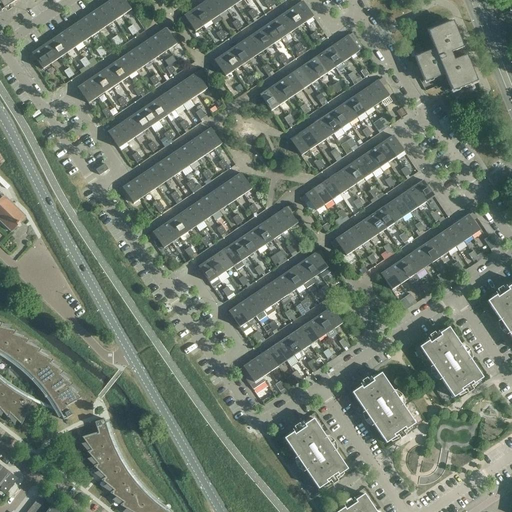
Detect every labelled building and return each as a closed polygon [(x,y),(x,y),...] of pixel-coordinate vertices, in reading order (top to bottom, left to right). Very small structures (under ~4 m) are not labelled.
[(0,0),(0,9),(1,11),(17,0),(0,0)] [(123,16),(112,0),(104,5),(115,21),(123,16)] [(131,10),(124,0),(112,0),(123,16),(131,10)] [(219,16),(208,0),(201,5),(211,21),(219,16)] [(227,10),(220,0),(208,0),(219,16),(227,10)] [(235,5),(231,0),(220,0),(227,10),(235,5)] [(313,18),(303,2),(295,7),(305,23),(313,18)] [(115,21),(104,5),(96,11),(107,27),(115,21)] [(211,21),(201,5),(193,11),(203,27),(211,21)] [(305,23),(295,7),(287,13),(297,28),(305,23)] [(107,27),(96,11),(88,16),(99,32),(107,27)] [(203,27),(193,11),(181,19),(185,25),(189,22),(195,32),(203,27)] [(297,28),(287,13),(279,18),(289,34),(297,28)] [(99,32),(88,16),(80,21),(91,37),(99,32)] [(289,34),(279,18),(271,23),(281,39),(289,34)] [(91,37),(80,21),(72,27),(83,43),(91,37)] [(477,80),(466,56),(463,48),(456,31),(453,21),(427,32),(434,49),(422,54),(423,56),(415,59),(424,82),(432,78),(432,80),(445,75),(451,91),(458,88),(459,90),(470,85),(470,83),(477,80)] [(281,39),(271,23),(263,29),(273,44),(281,39)] [(177,45),(170,35),(174,32),(170,26),(158,34),(168,50),(177,45)] [(83,43),(72,27),(65,32),(75,48),(83,43)] [(273,44),(263,29),(255,34),(265,50),(273,44)] [(75,48),(65,32),(57,38),(67,53),(75,48)] [(363,49),(356,39),(352,33),(340,42),(351,57),(363,49)] [(168,50),(158,34),(150,40),(161,55),(168,50)] [(265,50),(255,34),(247,39),(257,55),(265,50)] [(67,53),(57,38),(49,43),(59,59),(67,53)] [(257,55),(247,39),(239,45),(249,61),(257,55)] [(161,55),(150,40),(142,45),(153,61),(161,55)] [(351,57),(340,42),(332,47),(343,63),(351,57)] [(59,59),(49,43),(41,48),(51,64),(59,59)] [(153,61),(142,45),(134,50),(145,66),(153,61)] [(249,61),(239,45),(231,50),(242,66),(249,61)] [(343,63),(332,47),(324,52),(335,68),(343,63)] [(51,64),(41,48),(28,56),(32,62),(36,60),(43,70),(51,64)] [(145,66),(134,50),(126,56),(137,72),(145,66)] [(242,66),(231,50),(223,55),(234,71),(242,66)] [(335,68),(324,52),(316,58),(327,74),(335,68)] [(234,71),(223,55),(211,64),(215,70),(219,67),(225,77),(234,71)] [(137,72),(126,56),(118,61),(129,77),(137,72)] [(327,74),(316,58),(308,63),(319,79),(327,74)] [(129,77),(118,61),(110,67),(120,83),(129,77)] [(319,79),(308,63),(300,68),(311,84),(319,79)] [(120,83),(110,67),(102,72),(113,88),(120,83)] [(311,84),(300,68),(292,74),(303,90),(311,84)] [(207,89),(200,79),(204,77),(200,71),(188,79),(199,95),(207,89)] [(113,88),(102,72),(94,77),(105,93),(113,88)] [(303,90),(292,74),(284,79),(295,95),(303,90)] [(105,93),(94,77),(86,83),(97,98),(105,93)] [(389,97),(383,87),(387,84),(383,78),(370,86),(381,102),(389,97)] [(199,95),(188,79),(180,84),(191,100),(199,95)] [(295,95),(284,79),(277,85),(287,100),(295,95)] [(97,98),(86,83),(78,88),(89,104),(97,98)] [(191,100),(180,84),(172,90),(183,106),(191,100)] [(287,100),(277,85),(269,90),(279,106),(287,100)] [(381,102),(370,86),(362,92),(373,108),(381,102)] [(183,106),(172,90),(164,95),(175,111),(183,106)] [(279,106),(269,90),(260,95),(271,111),(279,106)] [(373,108),(362,92),(354,97),(365,113),(373,108)] [(175,111),(164,95),(156,100),(167,116),(175,111)] [(365,113),(354,97),(346,102),(357,118),(365,113)] [(167,116),(156,100),(148,106),(159,122),(167,116)] [(357,118),(346,102),(339,108),(349,124),(357,118)] [(159,122),(148,106),(140,111),(151,127),(159,122)] [(349,124),(339,108),(331,113),(341,129),(349,124)] [(151,127),(140,111),(132,117),(143,132),(151,127)] [(341,129),(331,113),(323,119),(333,134),(341,129)] [(143,132),(132,117),(124,122),(135,138),(143,132)] [(333,134),(323,119),(315,124),(325,140),(333,134)] [(135,138),(124,122),(116,127),(127,143),(135,138)] [(325,140),(315,124),(307,129),(317,145),(325,140)] [(127,143),(116,127),(108,133),(119,149),(127,143)] [(222,145),(211,129),(203,134),(213,150),(222,145)] [(317,145),(307,129),(299,135),(309,151),(317,145)] [(213,150),(203,134),(195,140),(205,156),(213,150)] [(309,151),(299,135),(291,140),(301,156),(309,151)] [(404,152),(393,136),(385,142),(396,157),(404,152)] [(205,156),(195,140),(187,145),(197,161),(205,156)] [(396,157),(385,142),(377,147),(388,163),(396,157)] [(197,161),(187,145),(179,150),(190,166),(197,161)] [(388,163),(377,147),(369,152),(380,168),(388,163)] [(190,166),(179,150),(171,156),(182,172),(190,166)] [(380,168),(369,152),(361,158),(372,174),(380,168)] [(182,172),(171,156),(163,161),(174,177),(182,172)] [(372,174),(361,158),(353,163),(364,179),(372,174)] [(174,177),(163,161),(155,166),(166,182),(174,177)] [(364,179),(353,163),(345,168),(356,184),(364,179)] [(100,176),(109,170),(105,164),(96,170),(100,176)] [(166,182),(155,166),(147,172),(158,188),(166,182)] [(356,184),(345,168),(337,174),(348,190),(356,184)] [(158,188),(147,172),(139,177),(150,193),(158,188)] [(252,189),(241,173),(233,179),(244,195),(252,189)] [(348,190),(337,174),(329,179),(340,195),(348,190)] [(150,193),(139,177),(131,182),(142,198),(150,193)] [(244,195),(233,179),(225,184),(236,200),(244,195)] [(340,195),(329,179),(321,184),(332,200),(340,195)] [(434,197),(424,181),(415,186),(426,202),(434,197)] [(142,198),(131,182),(119,191),(123,197),(127,194),(133,204),(142,198)] [(236,200),(225,184),(217,190),(228,206),(236,200)] [(332,200),(321,184),(313,190),(324,206),(332,200)] [(426,202),(415,186),(407,192),(418,208),(426,202)] [(228,206),(217,190),(209,195),(220,211),(228,206)] [(324,206),(313,190),(301,198),(305,204),(309,201),(316,211),(324,206)] [(26,217),(0,191),(0,221),(12,232),(26,217)] [(418,208),(407,192),(399,197),(410,213),(418,208)] [(220,211),(209,195),(201,200),(212,216),(220,211)] [(410,213),(399,197),(391,202),(402,218),(410,213)] [(212,216),(201,200),(193,206),(204,222),(212,216)] [(402,218),(391,202),(383,208),(394,224),(402,218)] [(297,224),(291,214),(295,211),(291,205),(278,213),(289,229),(297,224)] [(204,222),(193,206),(185,211),(196,227),(204,222)] [(394,224),(383,208),(375,213),(386,229),(394,224)] [(196,227),(185,211),(177,216),(188,232),(196,227)] [(480,231),(473,221),(477,218),(473,212),(461,221),(472,236),(480,231)] [(289,229),(278,213),(271,219),(281,235),(289,229)] [(386,229),(375,213),(368,219),(378,234),(386,229)] [(188,232),(177,216),(169,222),(180,238),(188,232)] [(281,235),(271,219),(263,224),(273,240),(281,235)] [(378,234),(368,219),(360,224),(370,240),(378,234)] [(472,236),(461,221),(453,226),(464,242),(472,236)] [(180,238),(169,222),(161,227),(172,243),(180,238)] [(273,240),(263,224),(255,229),(265,245),(273,240)] [(370,240),(360,224),(352,229),(362,245),(370,240)] [(464,242),(453,226),(445,231),(456,247),(464,242)] [(172,243),(161,227),(149,235),(153,241),(157,239),(164,249),(172,243)] [(265,245),(255,229),(247,235),(257,251),(265,245)] [(362,245),(352,229),(344,235),(354,250),(362,245)] [(456,247),(445,231),(437,237),(448,253),(456,247)] [(257,251),(247,235),(239,240),(249,256),(257,251)] [(354,250),(344,235),(331,243),(336,249),(339,246),(346,256),(354,250)] [(496,246),(489,236),(484,240),(491,250),(496,246)] [(448,253),(437,237),(429,242),(440,258),(448,253)] [(249,256),(239,240),(231,246),(241,261),(249,256)] [(440,258),(429,242),(421,247),(432,263),(440,258)] [(241,261),(231,246),(223,251),(233,267),(236,271),(244,266),(241,261)] [(432,263),(421,247),(413,253),(424,269),(432,263)] [(328,268),(321,259),(325,256),(321,250),(309,258),(319,274),(328,268)] [(233,267),(223,251),(215,256),(226,272),(233,267)] [(424,269),(413,253),(405,258),(416,274),(424,269)] [(226,272),(215,256),(207,262),(218,277),(226,272)] [(319,274),(309,258),(301,264),(311,279),(319,274)] [(416,274),(405,258),(398,263),(408,279),(416,274)] [(218,277),(207,262),(199,267),(209,283),(218,277)] [(408,279),(398,263),(389,269),(400,285),(403,289),(411,283),(408,279)] [(311,279),(301,264),(293,269),(303,285),(311,279)] [(303,285),(293,269),(285,274),(295,290),(303,285)] [(400,285),(389,269),(381,274),(392,290),(400,285)] [(295,290),(285,274),(277,280),(288,295),(295,290)] [(288,295),(277,280),(269,285),(280,301),(288,295)] [(511,321),(511,284),(505,290),(502,286),(497,290),(499,294),(487,302),(504,327),(511,321)] [(280,301),(269,285),(261,290),(272,306),(280,301)] [(272,306),(261,290),(253,296),(264,312),(272,306)] [(264,312),(253,296),(245,301),(256,317),(264,312)] [(256,317),(245,301),(237,306),(248,322),(256,317)] [(248,322),(237,306),(229,312),(239,328),(248,322)] [(342,324),(332,308),(323,313),(334,329),(342,324)] [(334,329),(323,313),(315,319),(326,335),(334,329)] [(326,335),(315,319),(308,324),(318,340),(326,335)] [(81,398),(70,387),(73,385),(73,384),(60,375),(64,372),(63,372),(50,364),(53,361),(52,360),(39,353),(42,350),(41,349),(27,343),(29,340),(29,339),(28,339),(14,335),(16,331),(15,331),(0,328),(2,324),(1,323),(0,323),(0,352),(8,357),(19,365),(29,373),(39,383),(47,393),(48,395),(54,404),(56,407),(64,420),(72,415),(67,406),(81,398),(81,397),(81,398)] [(318,340),(308,324),(300,329),(310,345),(318,340)] [(466,353),(462,347),(449,328),(437,336),(434,332),(429,336),(432,339),(420,347),(437,373),(466,353)] [(310,345),(300,329),(292,335),(302,351),(310,345)] [(302,351),(292,335),(284,340),(294,356),(302,351)] [(294,356),(284,340),(276,345),(286,361),(294,356)] [(286,361),(276,345),(268,351),(278,367),(286,361)] [(278,367),(268,351),(260,356),(270,372),(278,367)] [(483,378),(470,358),(466,353),(437,373),(454,398),(466,390),(468,393),(473,390),(471,386),(483,378)] [(270,372),(260,356),(252,362),(262,377),(270,372)] [(262,377),(252,362),(240,370),(244,376),(248,373),(254,383),(262,377)] [(398,399),(393,390),(381,373),(369,381),(367,378),(362,381),(364,385),(352,393),(369,418),(398,399)] [(26,398),(14,391),(6,385),(3,383),(0,380),(0,408),(7,417),(8,418),(10,414),(21,425),(22,425),(33,402),(26,398)] [(415,424),(404,407),(398,399),(369,418),(386,444),(398,436),(400,439),(406,436),(403,432),(415,424)] [(135,482),(128,473),(127,471),(121,462),(120,459),(115,450),(114,447),(110,438),(109,435),(104,419),(104,420),(95,422),(98,432),(82,437),(82,438),(83,438),(91,450),(87,452),(88,453),(98,464),(94,466),(94,467),(105,478),(101,480),(102,481),(114,490),(110,493),(111,494),(124,503),(120,506),(121,506),(131,511),(166,511),(164,510),(156,503),(153,501),(146,494),(144,492),(137,484),(135,482)] [(331,444),(327,438),(314,419),(302,427),(299,423),(294,427),(296,431),(284,439),(301,464),(331,444)] [(348,469),(335,450),(331,444),(301,464),(318,489),(331,481),(333,485),(338,481),(336,477),(348,469)] [(0,484),(9,473),(1,467),(0,468),(0,484)] [(0,489),(6,494),(17,479),(9,473),(0,484),(0,489)] [(376,511),(365,494),(353,502),(350,499),(345,502),(347,506),(338,511),(376,511)] [(47,511),(50,509),(39,500),(35,505),(44,511),(47,511)]
